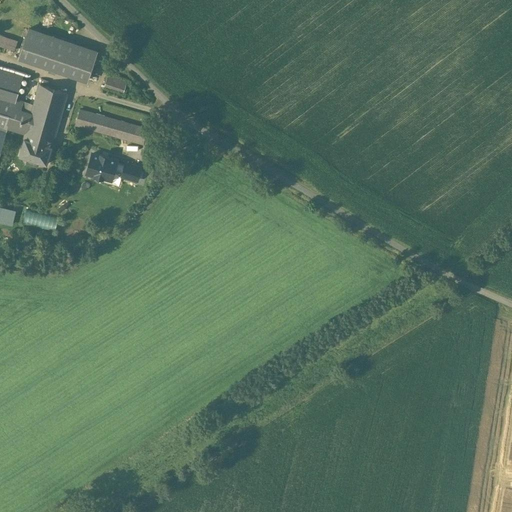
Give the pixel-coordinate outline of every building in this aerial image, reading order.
[(97,52),(29,28),(20,57),(88,80),(97,52)] [(0,44),(18,50),(21,39),(0,32),(0,44)] [(22,77),(0,70),(0,95),(15,100),(15,99),(22,77)] [(127,82),(108,76),(105,85),(124,92),(127,82)] [(67,93),(40,84),(32,114),(20,110),(13,108),(8,123),(27,129),(54,138),(67,93)] [(0,95),(0,129),(6,131),(8,123),(13,108),(15,100),(0,95)] [(23,101),(15,99),(15,100),(13,108),(20,110),(23,101)] [(124,122),(80,109),(76,125),(120,137),(124,122)] [(54,138),(27,129),(19,156),(27,158),(26,163),(37,167),(38,161),(47,164),(54,138)] [(100,156),(92,153),(87,173),(95,175),(95,176),(103,178),(103,177),(112,180),(114,170),(123,172),(125,165),(116,162),(117,160),(109,158),(109,157),(101,155),(100,156)] [(0,221),(14,226),(19,210),(0,203),(0,221)] [(57,232),(60,217),(28,209),(24,224),(57,232)]
